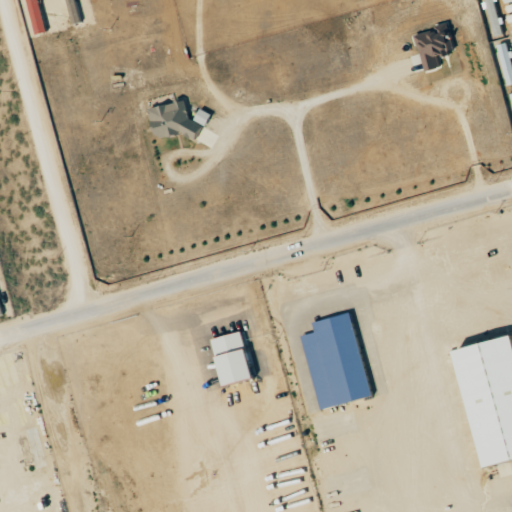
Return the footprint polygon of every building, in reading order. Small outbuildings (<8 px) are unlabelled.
[(51,31),(42,0),(31,0),(40,34),(51,31)] [(427,71),(444,68),(442,56),(456,53),(451,28),(421,34),(427,71)] [(511,61),(511,78),(511,51),(511,43),(503,44),(503,61),(511,61)] [(152,108),(159,139),(193,132),(195,138),(212,134),(207,111),(195,114),(192,100),(152,108)] [(306,336),(325,410),(377,396),(356,312),(318,322),(320,332),(306,336)] [(230,386),(260,379),(248,331),(219,338),(230,386)] [(496,467),(511,463),(511,339),(469,349),(496,467)]
